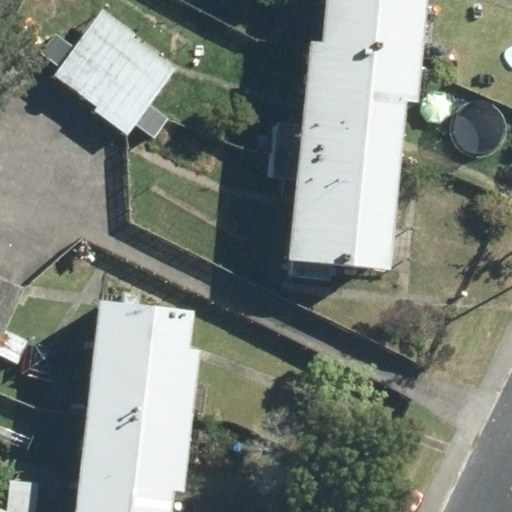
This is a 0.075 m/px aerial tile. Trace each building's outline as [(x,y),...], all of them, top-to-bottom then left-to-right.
[(339,0),(337,37),(314,36),(308,126),(278,124),(275,175),(296,176),(290,275),(337,278),(338,261),(408,265),(419,92),(431,93),(437,0),(339,0)] [(182,66),(112,9),(59,75),(129,131),(182,66)] [(29,336),(10,328),(28,283),(0,271),(0,354),(19,362),(29,336)] [(203,309),(107,301),(87,511),(182,511),(184,486),(199,487),(212,341),(200,340),(203,309)] [(36,511),(39,484),(10,482),(7,511),(36,511)]
